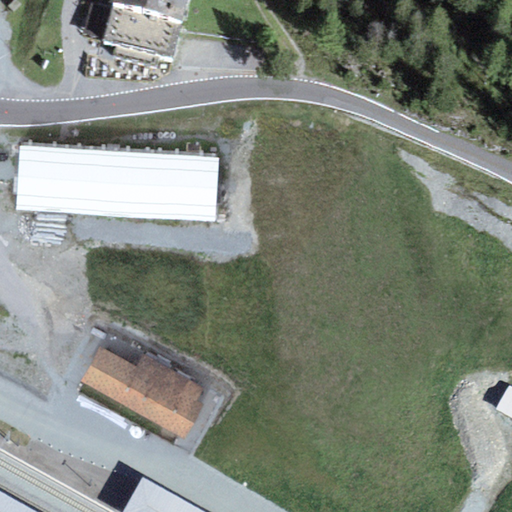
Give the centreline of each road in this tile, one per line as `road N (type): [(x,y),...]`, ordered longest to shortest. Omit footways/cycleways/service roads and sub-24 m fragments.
road 1 (secondary): [(294,88),(0,113)]
road 2 (secondary): [(294,88),(353,103),(511,172)]
road 3 (track): [(478,511),(466,466),(473,382),(488,342),(511,328)]
road 4 (track): [(0,267),(51,310),(87,308),(125,283)]
